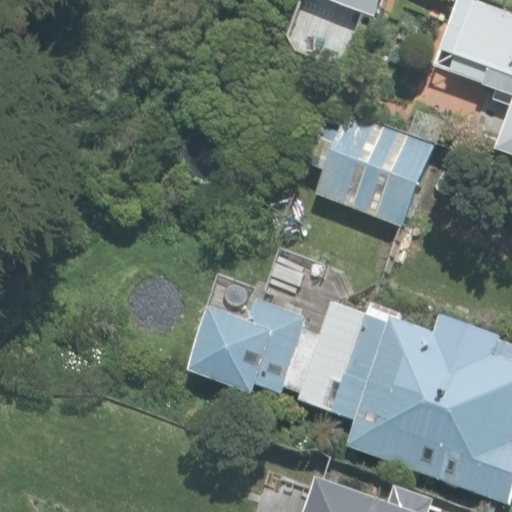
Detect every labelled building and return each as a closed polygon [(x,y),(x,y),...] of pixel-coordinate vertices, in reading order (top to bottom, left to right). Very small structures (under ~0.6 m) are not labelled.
[(318,0),(379,23),(387,0),(318,0)] [(511,160),(511,16),(464,0),(460,0),(437,70),(511,96),(511,128),(502,157),(511,160)] [(420,45),(373,29),(359,70),(406,86),(420,45)] [(438,150),(350,118),(340,146),(321,139),(311,168),(328,175),(320,198),(408,231),(438,150)] [(511,506),(511,338),(447,314),(440,331),(401,316),(397,328),(336,304),(323,337),(301,329),(304,321),(260,304),(251,327),(213,312),(189,374),(258,401),(262,390),(279,396),(284,384),(302,391),(299,399),(364,423),(355,447),(511,506)] [(438,511),(441,505),(401,491),(394,510),(326,485),(316,511),(438,511)]
